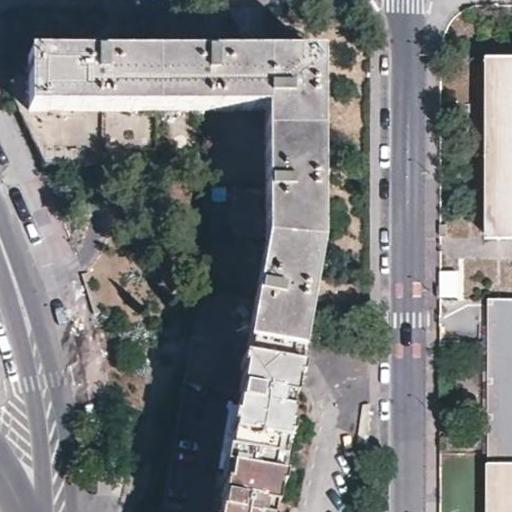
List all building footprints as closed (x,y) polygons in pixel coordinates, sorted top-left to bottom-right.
[(237,391),(217,511),(273,511),(318,242),(320,54),(268,54),(26,54),(26,74),(26,109),(263,110),(263,237),(245,344),(237,391)] [(511,55),(489,56),(489,239),(511,238),(511,55)] [(26,109),(26,74),(2,74),(44,164),(210,167),(208,224),(193,334),(245,344),(263,237),(263,110),(26,109)] [(488,464),(487,511),(511,511),(511,298),(490,299),(488,464)] [(185,382),(237,391),(245,344),(193,334),(185,382)]
